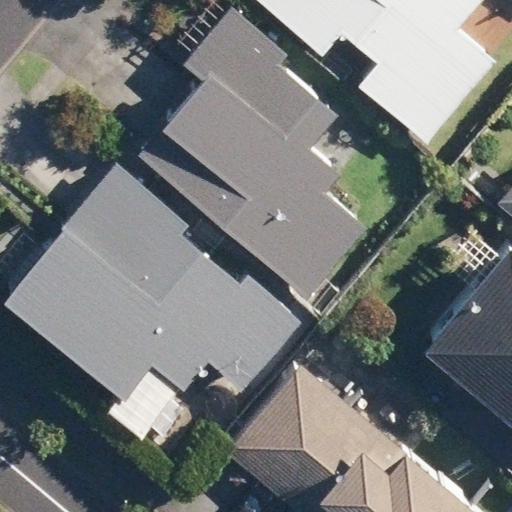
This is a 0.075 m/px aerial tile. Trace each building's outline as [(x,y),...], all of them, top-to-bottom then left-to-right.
[(511,33),(475,0),(259,0),(418,147),(511,46),(511,33)] [(410,180),(202,6),(80,150),(289,324),(410,180)] [(82,161),(0,255),(0,285),(175,436),(272,324),(82,161)] [(511,237),(439,324),(481,359),(450,395),(511,447),(511,237)] [(511,511),(511,498),(311,349),(241,441),(336,511),(511,511)]
